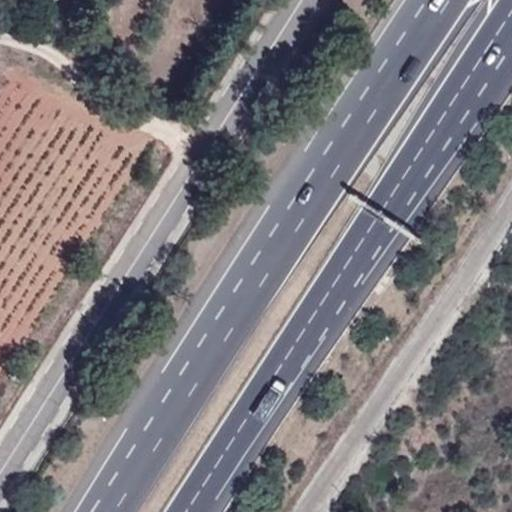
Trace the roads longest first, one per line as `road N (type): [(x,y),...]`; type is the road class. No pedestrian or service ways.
road 1 (motorway): [(454,0),(117,511)]
road 2 (secondary): [(302,0),(0,469)]
road 3 (unclassified): [(511,201),(307,511)]
road 4 (motorway): [(187,511),(381,213)]
road 5 (motorway): [(381,213),(511,12)]
road 6 (unknown): [(210,142),(0,29)]
road 7 (motorway): [(381,213),(511,49)]
